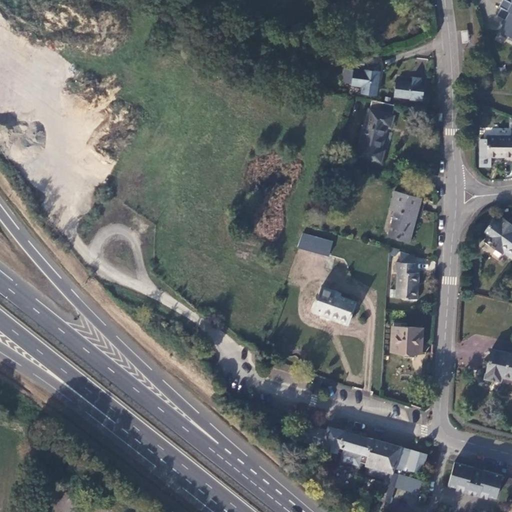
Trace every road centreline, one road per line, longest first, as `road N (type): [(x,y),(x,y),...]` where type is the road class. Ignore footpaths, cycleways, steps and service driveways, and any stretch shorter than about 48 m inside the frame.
road 1 (trunk): [(297,511),(87,314),(0,209)]
road 2 (trunk): [(287,511),(0,283)]
road 3 (trunk): [(0,322),(239,511)]
road 4 (trunk): [(0,348),(229,511)]
road 5 (tertiary): [(454,219),(444,434)]
road 6 (residential): [(444,434),(252,390)]
road 7 (tertiary): [(444,0),(455,175)]
